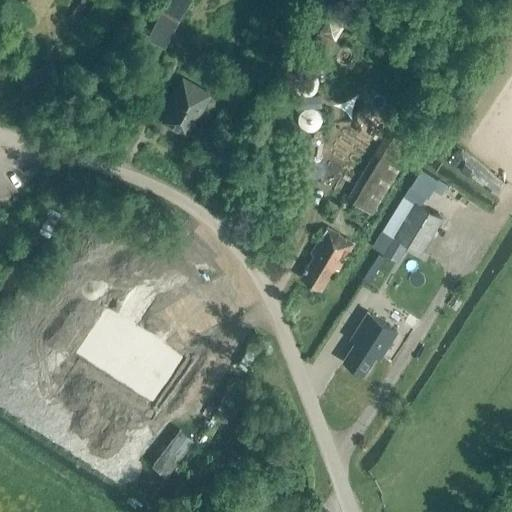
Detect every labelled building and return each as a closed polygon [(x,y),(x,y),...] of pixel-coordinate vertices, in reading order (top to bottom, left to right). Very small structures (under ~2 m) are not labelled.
[(188,13),(195,0),(194,0),(163,0),(164,0),(188,13)] [(161,41),(178,12),(165,5),(149,33),(161,41)] [(325,68),(339,44),(318,32),(304,55),(325,68)] [(20,91),(57,77),(51,60),(13,73),(20,91)] [(200,89),(182,79),(169,102),(172,104),(163,121),(185,133),(194,116),(196,117),(209,94),(205,92),(206,90),(201,87),(200,89)] [(371,212),(412,143),(388,129),(346,198),(371,212)] [(262,157),(247,148),(240,158),(255,168),(262,157)] [(421,254),(442,219),(419,204),(424,195),(410,186),(373,246),(397,261),(407,245),(421,254)] [(352,242),(326,227),(310,253),(313,255),(307,265),(305,263),(303,267),(305,268),(299,277),(320,289),(333,267),(337,269),(353,243),(352,242)] [(363,318),(380,292),(369,285),(352,312),(363,318)] [(150,343),(102,313),(82,345),(112,363),(105,374),(134,391),(148,368),(138,362),(150,343)] [(394,329),(378,318),(372,328),(360,321),(350,338),(355,341),(342,360),(363,373),(375,354),(379,356),(389,340),(388,339),(394,329)]
